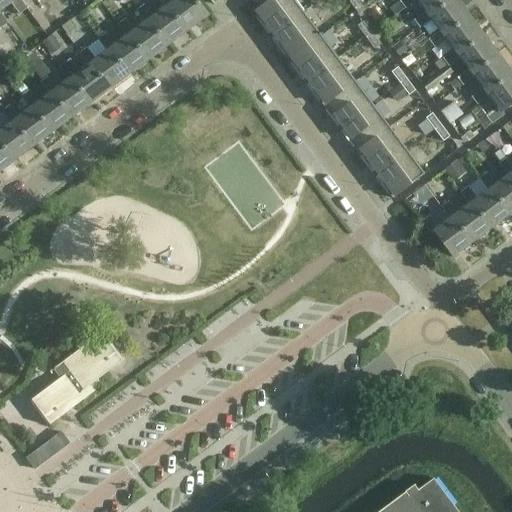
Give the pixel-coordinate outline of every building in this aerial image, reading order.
[(27,9),(20,0),(0,0),(0,11),(10,3),(19,15),(27,9)] [(169,4),(189,31),(208,16),(196,0),(172,0),(171,1),(170,0),(157,0),(163,7),(164,8),(169,4)] [(273,35),(303,12),(294,0),(257,0),(254,3),(258,9),(253,12),(265,28),(267,26),(273,35)] [(396,17),(417,1),(418,0),(417,0),(401,0),(390,9),(396,17)] [(449,0),(417,0),(418,0),(417,1),(425,12),(414,21),(412,18),(401,26),(407,34),(418,26),(420,28),(431,20),(432,19),(429,15),(449,0)] [(432,19),(431,20),(440,31),(428,40),(434,48),(446,39),(446,38),(443,35),(469,15),(457,0),(449,0),(429,15),(432,19)] [(169,45),(189,31),(169,4),(164,8),(163,7),(152,16),(144,5),(136,11),(144,22),(149,18),(169,45)] [(321,35),(303,12),(273,35),(279,43),(277,45),(288,59),(321,35)] [(484,35),(469,15),(443,35),(446,38),(446,39),(454,50),(443,59),(447,65),(449,67),(460,58),(461,58),(458,54),(484,35)] [(150,60),(169,45),(149,18),(144,22),(133,30),(125,19),(117,25),(125,36),(130,33),(150,60)] [(61,27),(67,34),(76,27),(70,20),(61,27)] [(356,25),(365,37),(371,32),(362,21),(356,25)] [(380,44),(371,32),(365,37),(373,48),(380,44)] [(125,36),(114,44),(106,33),(98,39),(106,50),(106,51),(110,47),(130,74),(150,60),(130,33),(125,36)] [(308,81),(338,58),(321,35),(288,59),(299,74),(301,72),(308,81)] [(498,54),(484,35),(458,54),(461,58),(460,58),(468,69),(449,84),(456,92),(474,78),(475,77),(472,73),(498,54)] [(106,50),(95,59),(86,48),(78,54),(86,65),(87,65),(91,62),(112,90),(130,77),(129,75),(130,74),(110,47),(106,51),(106,50)] [(511,73),(511,72),(498,54),(472,73),(475,77),(474,78),(483,89),(471,97),(477,105),(489,97),(489,96),(487,93),(511,73)] [(436,57),(419,70),(427,80),(443,67),(436,57)] [(355,81),(338,58),(308,81),(314,89),(312,91),(323,105),(355,81)] [(72,77),(93,105),(112,90),(91,62),(87,65),(86,65),(78,71),(70,60),(59,68),(67,79),(67,80),(72,77)] [(454,74),(449,67),(447,65),(422,85),(428,93),(454,74)] [(391,71),(399,83),(406,78),(397,67),(391,71)] [(486,117),(492,125),(504,115),(502,112),(511,104),(511,73),(487,93),(489,96),(489,97),(497,108),(486,117)] [(67,79),(56,88),(47,77),(40,82),(48,94),(52,91),(72,118),(82,110),(83,112),(93,105),(72,77),(67,80),(67,79)] [(414,90),(406,78),(399,83),(408,95),(414,90)] [(342,127),(372,104),(355,81),(323,105),(334,120),(336,119),(342,127)] [(48,94),(37,102),(28,91),(20,97),(29,108),(29,109),(33,106),(53,132),(72,118),(52,91),(48,94)] [(441,110),(450,123),(462,114),(453,101),(441,110)] [(390,127),(372,104),(342,127),(348,135),(346,137),(357,152),(390,127)] [(29,108),(17,117),(9,106),(1,111),(9,122),(10,123),(14,120),(34,147),(53,132),(33,106),(29,109),(29,108)] [(425,118),(435,130),(441,125),(432,113),(425,118)] [(0,142),(14,161),(34,147),(14,120),(10,123),(9,122),(0,129),(0,142)] [(441,125),(435,130),(452,153),(456,150),(456,146),(441,125)] [(376,173),(407,150),(390,127),(357,152),(368,166),(370,165),(376,173)] [(0,171),(14,161),(0,142),(0,171)] [(425,174),(407,150),(376,173),(383,182),(381,183),(392,198),(425,174)] [(511,173),(511,165),(506,158),(498,164),(507,175),(507,176),(511,173)] [(511,214),(511,213),(511,173),(507,176),(507,175),(496,184),(488,172),(479,179),(488,190),(488,191),(492,188),(511,214)] [(492,228),(511,214),(492,188),(488,191),(488,190),(477,198),(468,187),(460,193),(468,204),(469,205),(473,202),(492,228)] [(473,243),(492,228),(473,202),(469,205),(468,204),(457,213),(449,201),(441,207),(449,219),(450,220),(453,217),(473,243)] [(453,258),(473,243),(453,217),(450,220),(449,219),(439,227),(430,216),(422,222),(431,234),(433,232),(453,258)] [(267,306),(263,308),(293,345),(310,331),(286,300),(272,312),(267,306)] [(29,402),(47,427),(102,386),(97,380),(124,360),(103,332),(49,372),(50,373),(57,368),(64,376),(29,402)] [(26,458),(34,469),(68,444),(60,433),(26,458)] [(457,511),(450,501),(433,479),(417,491),(413,486),(378,511),(457,511)]
